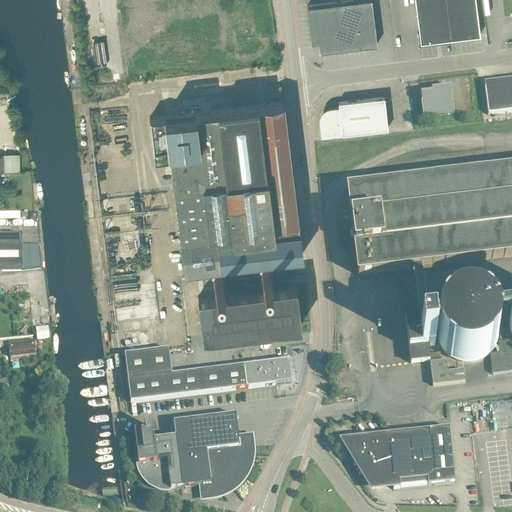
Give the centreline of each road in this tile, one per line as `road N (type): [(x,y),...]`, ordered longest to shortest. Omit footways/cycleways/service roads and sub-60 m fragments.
road 1 (unclassified): [(299,431),(323,349),(296,83)]
road 2 (unclassified): [(296,83),(511,55)]
